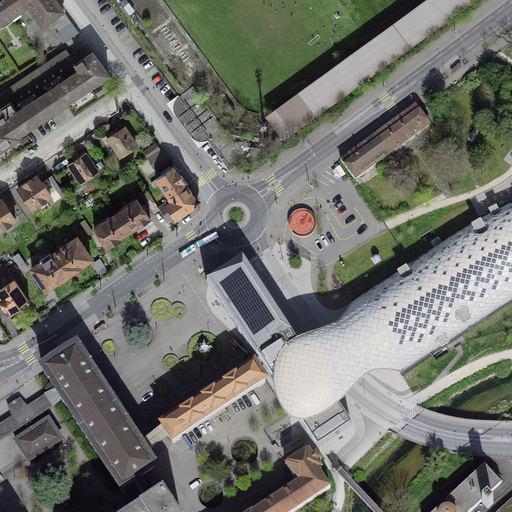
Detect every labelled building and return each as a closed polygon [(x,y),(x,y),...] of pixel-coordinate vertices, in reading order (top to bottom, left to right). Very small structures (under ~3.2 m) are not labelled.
[(0,0),(11,16),(28,4),(43,24),(49,18),(59,31),(71,22),(54,0),(0,0)] [(0,0),(0,23),(11,16),(0,0)] [(213,144),(229,166),(243,155),(235,144),(193,86),(191,87),(128,0),(108,0),(180,99),(170,106),(203,151),(213,144)] [(422,0),(265,114),(283,139),(474,0),(422,0)] [(56,33),(63,43),(78,33),(71,22),(59,31),(56,33)] [(0,103),(0,148),(18,137),(17,136),(109,74),(92,52),(75,64),(65,50),(1,93),(5,100),(0,103)] [(458,64),(452,69),(452,70),(451,71),(451,72),(451,73),(452,73),(453,73),(454,73),(462,68),(462,67),(462,66),(462,65),(461,65),(461,64),(460,64),(459,64),(458,64)] [(376,134),(390,154),(429,125),(415,105),(376,134)] [(334,124),(340,119),(341,118),(341,117),(341,116),(341,115),(340,115),(339,115),(338,115),(331,120),(330,121),(330,122),(331,123),(331,124),(332,124),(333,125),(334,124)] [(110,140),(120,156),(136,145),(124,127),(115,133),(114,131),(107,135),(110,140)] [(376,134),(340,159),(355,179),(390,154),(376,134)] [(247,143),(239,141),(235,144),(243,155),(249,151),(250,148),(246,147),(247,143)] [(148,158),(160,150),(156,143),(144,151),(148,158)] [(156,170),(168,161),(160,150),(148,158),(156,170)] [(79,158),(69,164),(81,182),(97,171),(96,170),(104,165),(94,152),(87,157),(83,152),(77,156),(79,158)] [(166,198),(186,184),(187,183),(175,165),(156,178),(164,191),(162,193),(166,198)] [(37,175),(18,187),(32,208),(51,196),(54,201),(59,198),(47,179),(42,183),(37,175)] [(166,198),(163,199),(165,202),(158,207),(159,208),(168,221),(175,217),(176,218),(198,203),(197,200),(186,184),(166,198)] [(159,208),(158,207),(152,197),(146,201),(154,212),(159,208)] [(1,198),(0,199),(0,229),(15,219),(1,198)] [(115,212),(128,232),(137,226),(138,227),(150,219),(136,198),(115,212)] [(511,203),(506,206),(487,216),(472,224),(455,235),(353,302),(356,303),(357,303),(362,307),(366,311),(370,316),(375,323),(380,330),(382,333),(385,336),(389,344),(392,350),(396,356),(398,362),(401,369),(400,370),(400,373),(483,318),(503,305),(511,299),(511,203)] [(115,212),(94,227),(108,247),(121,239),(120,237),(128,232),(115,212)] [(312,219),(311,217),(308,215),(306,213),(302,213),(299,213),(295,215),(293,218),(291,222),(291,226),(295,232),(297,233),(300,234),(303,235),(306,234),(309,233),(311,231),(312,228),(313,225),(313,222),(312,219)] [(54,253),(68,274),(78,267),(78,266),(91,257),(77,237),(54,253)] [(54,253),(32,268),(46,288),(58,280),(59,281),(68,274),(54,253)] [(316,450),(351,426),(242,261),(207,284),(259,363),(255,366),(258,370),(262,367),(316,450)] [(3,263),(0,265),(0,296),(2,300),(0,300),(0,302),(4,308),(6,306),(11,313),(29,301),(14,278),(18,276),(11,266),(7,268),(3,263)] [(273,375),(273,382),(273,388),(273,394),(274,398),(276,403),(277,407),(280,413),(283,417),(286,421),(288,422),(291,424),(294,425),(297,426),(302,426),(309,425),(318,423),(331,415),(338,409),(346,401),(353,393),(357,388),(365,382),(369,378),(373,376),(378,375),(384,374),(390,374),(394,373),(400,373),(400,370),(401,369),(398,362),(396,356),(392,350),(389,344),(385,336),(382,333),(380,330),(375,323),(370,316),(366,311),(362,307),(357,303),(356,303),(353,302),(343,320),(340,324),(336,327),(330,330),(315,336),(302,341),(295,344),(289,348),(282,355),(278,361),(275,369),(273,375)] [(42,323),(48,318),(48,317),(49,316),(49,315),(48,314),(47,313),(46,314),(38,319),(38,320),(38,321),(38,322),(39,322),(39,323),(40,323),(41,323),(42,323)] [(102,325),(96,330),(95,330),(95,331),(95,332),(95,333),(96,333),(96,334),(97,334),(98,334),(106,329),(106,328),(106,327),(106,326),(105,325),(104,325),(103,325),(102,325)] [(141,448),(75,350),(64,356),(53,363),(44,371),(56,389),(62,398),(121,489),(123,488),(123,489),(122,490),(123,492),(127,490),(125,487),(126,486),(140,507),(158,495),(144,474),(154,468),(145,454),(141,448)] [(255,366),(253,363),(245,369),(246,370),(208,395),(207,395),(169,420),(168,419),(160,424),(164,430),(141,448),(145,454),(168,435),(173,443),(179,440),(180,437),(213,415),(216,420),(228,413),(224,408),(245,394),(251,404),(263,396),(257,387),(262,386),(266,381),(258,370),(255,366)] [(19,427),(24,436),(36,428),(30,419),(52,404),(53,405),(62,398),(56,389),(46,395),(46,396),(25,410),(21,406),(14,411),(16,415),(0,426),(0,437),(0,438),(18,428),(19,427)] [(16,441),(29,459),(60,439),(47,420),(36,428),(24,436),(16,441)] [(312,454),(308,449),(286,465),(297,482),(253,511),(252,510),(247,511),(292,511),(330,487),(318,470),(321,468),(318,463),(321,460),(316,452),(312,454)] [(494,475),(484,464),(432,511),(469,511),(481,501),(487,508),(493,503),(487,496),(501,482),(499,480),(502,477),(500,475),(498,472),(494,475)] [(175,511),(162,492),(158,495),(140,507),(132,511),(175,511)] [(511,511),(511,497),(496,511),(511,511)]
